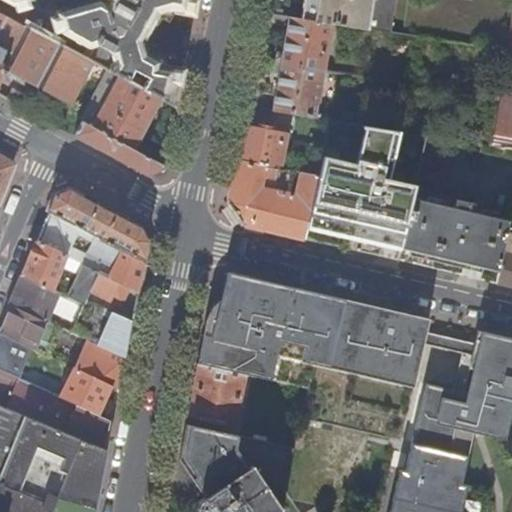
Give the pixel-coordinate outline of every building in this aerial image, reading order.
[(3,0),(16,7),(17,12),(29,8),(33,0),(85,0),(83,4),(56,12),(52,20),(55,34),(61,31),(88,46),(83,56),(89,59),(98,43),(112,50),(115,62),(110,70),(120,76),(162,99),(174,106),(179,84),(182,68),(162,63),(161,62),(161,59),(159,57),(156,55),(150,52),(149,49),(152,44),(147,41),(147,39),(159,16),(163,14),(167,17),(171,10),(192,15),(194,4),(195,0),(3,0)] [(304,0),(301,18),(333,23),(390,32),(395,0),(304,0)] [(511,0),(407,0),(403,34),(508,51),(511,20),(511,0)] [(70,102),(57,126),(74,135),(83,121),(72,102),(94,61),(89,59),(83,56),(27,25),(26,28),(0,13),(0,77),(5,67),(70,102)] [(289,16),(281,63),(325,70),(333,23),(301,18),(289,16)] [(511,20),(508,51),(499,100),(491,145),(511,149),(511,20)] [(98,43),(89,59),(94,61),(110,70),(115,62),(112,50),(98,43)] [(83,121),(110,70),(94,61),(72,102),(83,121)] [(317,116),(325,70),(281,63),(273,109),(317,116)] [(92,126),(113,89),(120,76),(110,70),(83,121),(92,126)] [(135,149),(162,99),(120,76),(113,89),(92,126),(135,149)] [(163,164),(135,149),(92,126),(83,121),(74,135),(87,142),(149,175),(162,169),(163,164)] [(288,129),(244,121),(241,139),(237,160),(279,168),(280,168),(288,129)] [(381,244),(401,248),(413,197),(416,184),(389,178),(400,130),(365,124),(357,162),(323,154),(318,175),(316,184),(307,226),(351,237),(351,235),(381,242),(381,244)] [(0,197),(14,164),(0,156),(0,197)] [(279,168),(237,160),(232,186),(229,202),(243,224),(276,232),(304,239),(307,226),(316,184),(318,175),(301,172),(280,168),(279,168)] [(107,230),(102,238),(145,259),(149,242),(142,227),(108,209),(70,188),(55,195),(48,212),(50,212),(80,228),(86,230),(90,221),(107,230)] [(401,248),(499,271),(508,230),(510,219),(469,210),(471,202),(456,199),(454,206),(413,197),(401,248)] [(42,230),(41,230),(37,241),(67,255),(83,263),(92,267),(139,289),(142,276),(145,259),(102,238),(95,235),(86,252),(71,247),(80,228),(50,212),(42,230)] [(90,221),(86,230),(95,235),(102,238),(107,230),(90,221)] [(86,252),(95,235),(86,230),(80,228),(71,247),(86,252)] [(511,230),(508,230),(499,271),(497,283),(511,286),(511,230)] [(83,263),(67,255),(37,241),(29,259),(23,274),(53,289),(67,295),(77,273),(78,273),(83,263)] [(85,280),(92,267),(83,263),(78,273),(76,276),(85,280)] [(76,276),(78,273),(77,273),(67,295),(84,304),(76,323),(72,331),(83,337),(126,356),(134,316),(140,289),(139,289),(92,267),(85,280),(76,276)] [(209,303),(208,305),(207,311),(335,340),(345,300),(301,290),(249,277),(226,272),(223,271),(222,275),(216,299),(214,300),(212,301),(209,303)] [(50,311),(76,323),(84,304),(67,295),(53,289),(23,274),(17,289),(11,304),(47,320),(50,311)] [(415,328),(422,330),(425,318),(345,300),(335,340),(329,366),(381,378),(382,372),(403,377),(415,328)] [(47,354),(53,339),(41,334),(47,320),(11,304),(6,317),(0,331),(6,334),(34,348),(47,354)] [(274,352),(329,366),(335,340),(207,311),(200,345),(197,361),(266,377),(274,352)] [(53,339),(59,326),(47,320),(41,334),(53,339)] [(409,385),(419,342),(422,330),(415,328),(403,377),(382,372),(381,378),(409,385)] [(459,390),(449,387),(421,381),(408,440),(464,453),(470,430),(482,433),(483,428),(501,432),(511,386),(511,338),(473,330),(471,341),(459,390)] [(422,330),(419,342),(458,351),(449,387),(459,390),(471,341),(422,330)] [(6,334),(0,347),(0,369),(17,377),(19,378),(20,379),(34,348),(6,334)] [(85,343),(74,367),(112,385),(120,389),(126,356),(83,337),(82,341),(85,343)] [(34,348),(20,379),(61,396),(74,367),(47,354),(34,348)] [(234,427),(246,374),(196,363),(190,398),(186,416),(234,427)] [(99,413),(112,385),(74,367),(61,396),(99,413)] [(0,405),(5,407),(17,377),(0,369),(0,405)] [(17,377),(5,407),(6,408),(19,378),(17,377)] [(110,431),(113,419),(99,413),(61,396),(20,379),(19,378),(6,408),(105,449),(110,431)] [(0,511),(95,511),(98,500),(102,477),(108,450),(105,449),(6,408),(5,407),(0,405),(0,511)] [(281,511),(278,506),(290,445),(185,421),(178,457),(203,494),(197,499),(195,507),(198,511),(281,511)] [(500,437),(501,432),(483,428),(482,433),(500,437)] [(456,511),(463,484),(457,483),(464,453),(408,440),(401,469),(395,467),(385,511),(456,511)]
